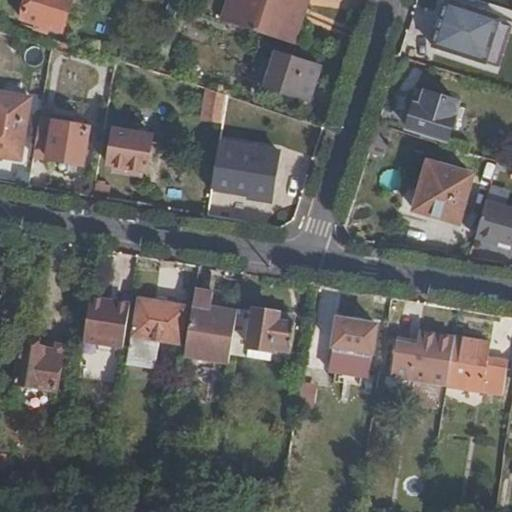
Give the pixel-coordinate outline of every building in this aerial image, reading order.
[(74,0),(31,0),(25,19),(43,25),(41,29),(49,32),(51,28),(63,33),(74,0)] [(297,2),(308,5),(309,0),(231,0),(225,22),(290,42),(300,15),(295,7),(297,2)] [(454,0),(442,46),(505,63),(511,37),(511,11),(469,0),(454,0)] [(290,42),(296,44),(308,5),(297,2),(295,7),(300,15),(290,42)] [(323,67),(278,54),(267,88),(312,103),(323,67)] [(225,123),(229,96),(210,90),(206,121),(225,123)] [(415,106),(409,128),(446,140),(458,104),(425,92),(420,106),(415,106)] [(32,100),(0,94),(0,156),(23,160),(32,100)] [(44,120),(38,158),(86,166),(92,127),(44,120)] [(383,157),(392,128),(379,124),(370,152),(383,157)] [(148,172),(154,137),(119,132),(113,166),(148,172)] [(282,150),(222,142),(216,187),(254,192),(253,199),(275,202),(282,150)] [(473,174),(429,163),(416,211),(460,223),(473,174)] [(511,208),(487,202),(476,241),(498,246),(500,242),(511,245),(511,208)] [(215,296),(197,293),(184,359),(230,367),(234,342),(239,315),(212,311),(215,296)] [(14,299),(4,297),(0,319),(0,342),(7,343),(14,299)] [(241,298),(239,315),(234,342),(308,355),(309,350),(313,325),(256,316),(258,301),(241,298)] [(132,305),(94,299),(87,343),(125,349),(132,305)] [(188,307),(140,299),(128,366),(156,371),(160,341),(183,344),(188,307)] [(377,326),(339,319),(335,347),(373,353),(377,326)] [(447,387),(454,340),(421,335),(419,348),(398,344),(392,377),(447,387)] [(489,346),(454,340),(447,387),(502,396),(508,363),(487,359),(489,346)] [(49,349),(26,346),(20,383),(59,389),(65,356),(48,353),(49,349)] [(324,353),(309,350),(302,388),(317,390),(324,353)]
